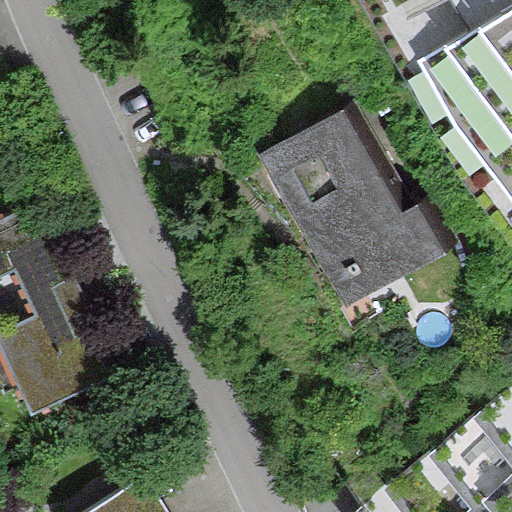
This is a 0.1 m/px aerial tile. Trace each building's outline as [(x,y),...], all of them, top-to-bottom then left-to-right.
[(425,65),(406,75),(451,163),(511,239),(511,0),(501,0),(478,12),(480,15),(447,30),(451,35),(419,51),(425,65)] [(345,95),(259,146),(348,295),(447,235),(417,185),(404,193),(345,95)] [(19,198),(0,206),(0,371),(6,383),(21,374),(33,399),(109,367),(89,322),(98,318),(80,278),(75,267),(71,268),(51,225),(45,219),(39,216),(33,216),(28,216),(19,198)] [(511,511),(511,378),(349,509),(351,511),(511,511)] [(175,511),(145,463),(61,511),(175,511)]
